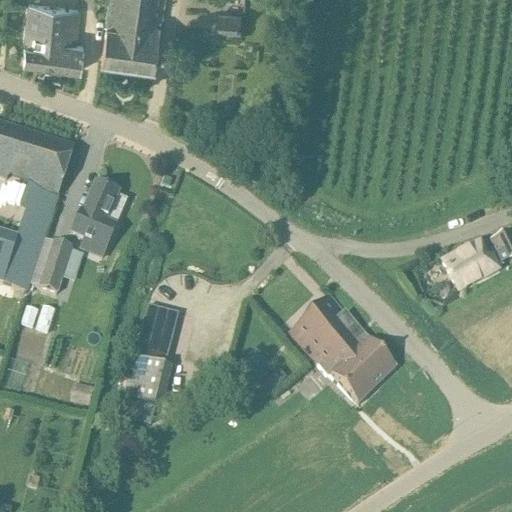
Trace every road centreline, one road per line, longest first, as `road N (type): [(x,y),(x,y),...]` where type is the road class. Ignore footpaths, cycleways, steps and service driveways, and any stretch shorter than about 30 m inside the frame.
road 1 (unclassified): [(304,245),(155,142),(0,80)]
road 2 (unclassified): [(484,436),(401,335),(304,245)]
road 3 (residential): [(304,245),(394,252),(511,214)]
road 4 (unclassified): [(373,511),(484,436)]
